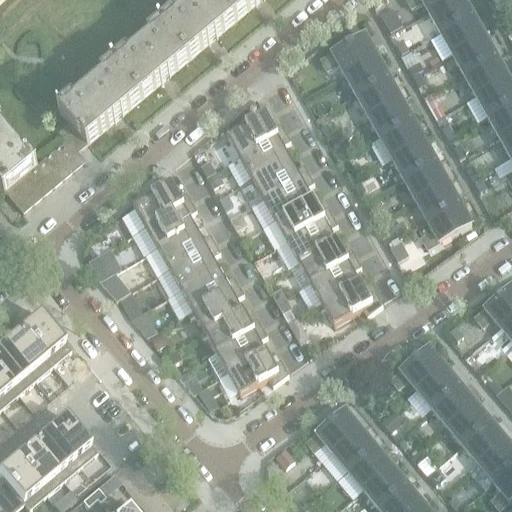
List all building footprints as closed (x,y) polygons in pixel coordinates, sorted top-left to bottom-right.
[(236,24),(215,0),(204,0),(199,5),(167,31),(164,28),(161,30),(189,64),(208,47),(209,48),(213,45),(217,41),(217,40),(236,24)] [(265,0),(215,0),(236,24),(255,9),(255,8),(256,9),(264,2),(264,1),(265,0)] [(460,0),(410,0),(406,3),(411,13),(423,7),(429,18),(460,0)] [(473,21),(469,14),(461,0),(460,0),(429,18),(441,39),(473,21)] [(505,11),(499,1),(492,6),(498,16),(505,11)] [(402,29),(393,13),(380,20),(390,37),(402,29)] [(485,42),(479,30),(473,21),(441,39),(452,59),(485,42)] [(375,35),(369,25),(363,29),(369,39),(375,35)] [(189,64),(161,30),(159,32),(162,36),(141,53),(120,71),(117,67),(114,69),(142,103),(161,87),(162,87),(170,80),(170,79),(189,64)] [(377,62),(371,51),(365,41),(321,65),(327,76),(339,69),(345,80),(377,62)] [(497,63),(485,42),(452,59),(465,81),(497,63)] [(417,65),(412,56),(402,62),(406,70),(417,65)] [(389,83),(385,76),(377,62),(345,80),(356,101),(389,83)] [(508,84),(502,72),(497,63),(465,81),(476,102),(508,84)] [(419,67),(408,73),(412,80),(423,74),(419,67)] [(142,103),(114,69),(112,71),(115,75),(66,116),(63,113),(59,115),(70,128),(88,148),(114,126),(115,126),(123,119),(123,118),(142,103)] [(426,88),(420,78),(413,82),(419,92),(426,88)] [(401,104),(394,93),(389,83),(356,101),(368,122),(401,104)] [(511,108),(511,89),(508,84),(476,102),(488,123),(511,108)] [(445,120),(435,100),(427,104),(438,124),(445,120)] [(412,125),(408,118),(401,104),(368,122),(380,143),(412,125)] [(511,136),(511,108),(488,123),(500,143),(511,136)] [(235,167),(286,138),(281,129),(273,133),(266,121),(227,142),(238,161),(233,164),(235,167)] [(425,147),(418,135),(412,125),(380,143),(392,165),(425,147)] [(88,148),(70,128),(59,137),(66,146),(77,157),(88,148)] [(327,129),(320,133),(326,144),(334,140),(327,129)] [(449,129),(442,133),(449,145),(456,141),(449,129)] [(38,170),(35,166),(31,169),(0,131),(0,192),(4,197),(6,196),(16,187),(26,179),(37,171),(38,170)] [(511,163),(511,136),(500,143),(511,164),(511,163)] [(290,163),(283,152),(291,147),(286,138),(235,167),(237,170),(242,167),(251,185),(290,163)] [(85,166),(77,157),(66,146),(57,154),(73,175),(74,175),(75,175),(74,174),(84,166),(84,167),(85,166)] [(436,167),(432,160),(425,147),(392,165),(404,185),(436,167)] [(460,149),(453,153),(459,164),(466,160),(460,149)] [(343,150),(334,156),(340,166),(347,162),(349,161),(343,150)] [(73,175),(57,154),(47,162),(63,183),(64,184),(64,183),(64,182),(73,175)] [(63,183),(47,162),(38,170),(37,171),(53,191),(54,192),(54,191),(63,183)] [(354,173),(347,162),(340,166),(339,166),(345,177),(354,173)] [(263,206),(309,180),(304,171),(297,175),(290,163),(251,185),(247,188),(249,191),(253,189),(263,206)] [(448,188),(442,177),(436,167),(404,185),(416,206),(448,188)] [(53,191),(37,171),(26,179),(43,200),(44,200),(44,199),(53,191)] [(479,182),(473,171),(465,175),(472,186),(479,182)] [(207,182),(213,193),(224,187),(218,176),(207,182)] [(43,200),(26,179),(16,187),(33,208),(34,209),(34,208),(43,200)] [(314,205),(307,193),(315,189),(309,180),(263,206),(259,209),(260,212),(265,209),(275,227),(314,205)] [(359,192),(368,185),(365,180),(355,186),(359,192)] [(481,183),(474,187),(480,197),(487,193),(481,183)] [(33,208),(16,187),(6,196),(23,217),(24,217),(23,216),(33,208)] [(460,209),(456,202),(448,188),(416,206),(428,227),(460,209)] [(141,236),(192,207),(187,198),(179,203),(172,190),(134,212),(144,231),(139,234),(141,236)] [(287,248),(333,222),(328,212),(320,217),(314,205),(275,227),(270,229),(272,233),(277,230),(287,248)] [(196,233),(189,221),(197,217),(192,207),(141,236),(143,240),(148,237),(157,254),(196,233)] [(428,254),(472,230),(460,209),(428,227),(433,237),(422,244),(428,254)] [(384,222),(378,212),(372,217),(378,226),(384,222)] [(246,231),(240,220),(230,225),(236,237),(246,231)] [(337,247),(331,235),(338,231),(333,222),(287,248),(282,250),(284,254),(289,251),(298,268),(337,247)] [(392,231),(397,242),(408,236),(403,225),(392,231)] [(169,275),(215,249),(210,240),(203,244),(196,233),(157,254),(153,257),(155,261),(160,258),(169,275)] [(310,289),(356,264),(351,254),(344,259),(337,247),(298,268),(294,271),(296,275),(300,272),(310,289)] [(409,261),(401,248),(390,254),(398,267),(409,261)] [(219,275),(213,263),(221,258),(215,249),(169,275),(165,278),(166,282),(171,279),(181,296),(219,275)] [(115,279),(106,264),(92,272),(100,287),(115,279)] [(361,289),(354,277),(362,273),(356,264),(310,289),(305,292),(307,296),(312,293),(322,310),(361,289)] [(268,272),(264,265),(257,269),(262,276),(268,272)] [(417,286),(410,274),(402,278),(409,291),(417,286)] [(193,317),(239,291),(234,282),(226,286),(219,275),(181,296),(176,299),(178,302),(183,300),(193,317)] [(127,297),(117,285),(108,293),(118,305),(127,297)] [(383,311),(375,296),(367,300),(361,289),(322,310),(317,313),(319,317),(324,314),(334,332),(363,316),(367,323),(383,311)] [(243,316),(236,305),(244,300),(239,291),(193,317),(188,320),(190,323),(195,321),(205,338),(243,316)] [(502,335),(511,325),(511,292),(475,323),(483,333),(493,324),(502,335)] [(286,303),(281,293),(271,298),(277,308),(286,303)] [(292,313),(286,303),(277,308),(282,319),(292,313)] [(143,316),(138,308),(130,312),(135,320),(143,316)] [(216,359),(263,333),(257,324),(250,328),(243,316),(205,338),(200,341),(202,344),(206,341),(216,359)] [(39,319),(22,333),(54,371),(71,356),(39,319)] [(310,346),(298,324),(295,325),(288,329),(301,351),(310,346)] [(511,346),(511,325),(502,335),(511,346)] [(22,333),(5,347),(37,385),(54,371),(22,333)] [(267,358),(260,346),(268,342),(263,333),(216,359),(212,362),(214,365),(218,363),(228,380),(267,358)] [(166,348),(160,337),(150,343),(156,354),(166,348)] [(470,351),(459,338),(453,343),(463,356),(470,351)] [(5,347),(0,351),(0,375),(19,399),(37,385),(5,347)] [(417,397),(445,373),(429,354),(391,386),(399,395),(409,387),(417,397)] [(166,361),(172,370),(182,364),(177,355),(166,361)] [(289,380),(281,365),(273,370),(267,358),(228,380),(224,382),(226,386),(230,383),(240,402),(268,386),(273,392),(289,380)] [(491,375),(490,374),(485,368),(478,375),(484,381),(491,375)] [(432,415),(461,391),(445,373),(417,397),(432,415)] [(193,399),(202,394),(190,374),(178,382),(193,399)] [(0,375),(0,410),(2,413),(19,399),(0,375)] [(494,384),(488,390),(496,400),(503,395),(494,384)] [(511,403),(511,394),(508,390),(498,399),(507,409),(511,403)] [(447,433),(476,409),(461,391),(432,415),(447,433)] [(214,403),(207,392),(197,398),(203,409),(214,403)] [(463,451),(491,428),(476,409),(447,433),(463,451)] [(332,459),(361,435),(345,416),(307,448),(315,458),(325,449),(332,459)] [(393,434),(401,426),(395,419),(387,426),(393,434)] [(65,421),(48,435),(79,473),(97,459),(65,421)] [(478,470),(507,447),(491,428),(463,451),(478,470)] [(412,447),(423,438),(416,431),(406,440),(412,447)] [(48,435),(31,449),(63,487),(79,473),(48,435)] [(348,477),(376,453),(361,435),(332,459),(348,477)] [(493,488),(511,472),(511,452),(507,447),(478,470),(493,488)] [(31,449),(15,463),(46,501),(63,487),(31,449)] [(285,453),(275,462),(285,474),(296,465),(285,453)] [(363,496),(392,472),(376,453),(348,477),(363,496)] [(436,463),(427,453),(416,462),(424,473),(436,463)] [(15,463),(0,475),(0,480),(26,511),(32,511),(46,501),(15,463)] [(377,511),(381,511),(407,490),(392,472),(363,496),(377,511)] [(496,511),(503,511),(511,505),(511,472),(493,488),(501,498),(492,506),(496,511)] [(444,484),(438,476),(431,481),(438,490),(444,484)] [(0,511),(18,511),(21,510),(20,509),(0,484),(0,511)] [(419,511),(423,509),(407,490),(381,511),(419,511)] [(106,502),(98,493),(91,498),(97,504),(99,507),(106,502)] [(87,511),(97,504),(91,498),(82,506),(87,511)] [(461,511),(465,509),(458,502),(452,508),(455,511),(461,511)]
